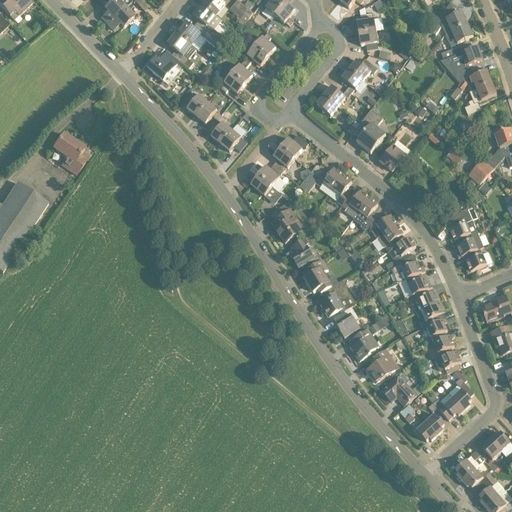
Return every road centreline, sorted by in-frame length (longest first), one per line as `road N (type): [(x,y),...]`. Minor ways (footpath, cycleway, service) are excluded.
road 1 (residential): [(421,472),(346,390),(221,193)]
road 2 (residential): [(455,296),(401,198),(290,110)]
road 3 (residential): [(221,193),(121,74)]
road 4 (residential): [(277,125),(261,112),(261,98),(325,20)]
